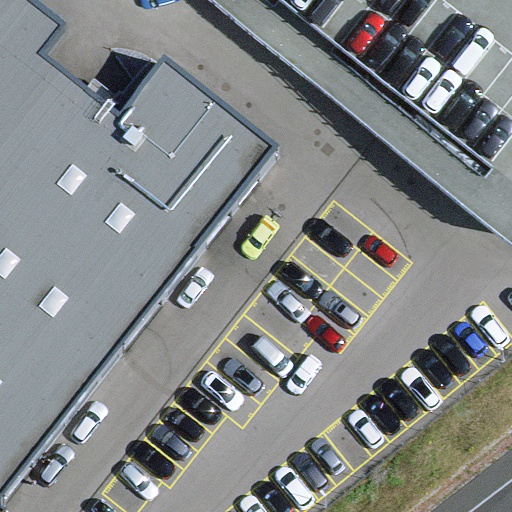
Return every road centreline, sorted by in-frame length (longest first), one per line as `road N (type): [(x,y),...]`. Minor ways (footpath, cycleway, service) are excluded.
road 1 (unknown): [(40,511),(109,452),(157,383),(293,172),(314,117)]
road 2 (unknown): [(314,117),(446,222),(487,229),(511,217)]
road 3 (unknown): [(126,0),(314,117)]
